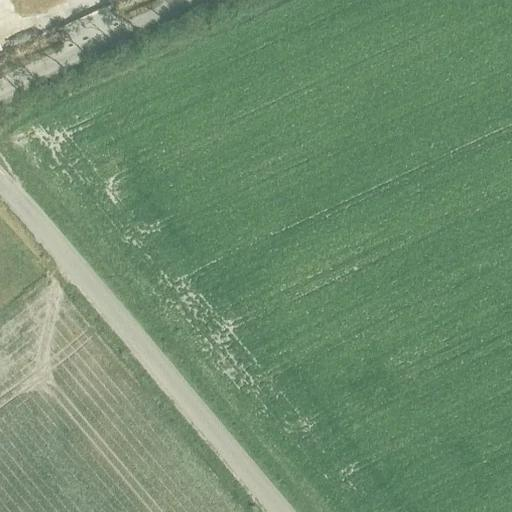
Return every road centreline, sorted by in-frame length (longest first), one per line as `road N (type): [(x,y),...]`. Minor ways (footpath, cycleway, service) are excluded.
road 1 (tertiary): [(277,511),(0,183)]
road 2 (unclassified): [(0,91),(199,0)]
